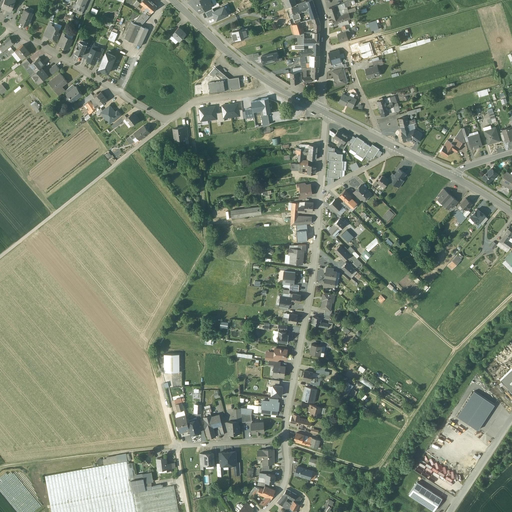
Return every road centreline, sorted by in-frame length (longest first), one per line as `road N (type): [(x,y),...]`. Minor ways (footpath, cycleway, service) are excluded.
road 1 (track): [(176,446),(151,354),(207,251),(190,104)]
road 2 (residential): [(322,193),(285,443)]
road 3 (track): [(167,120),(0,258)]
road 4 (residential): [(11,29),(167,120)]
road 5 (track): [(0,468),(176,446)]
road 6 (track): [(500,0),(344,44)]
road 7 (track): [(409,417),(456,347),(511,294)]
road 8 (tertiary): [(268,82),(170,0)]
road 9 (track): [(285,443),(373,472),(395,447)]
road 10 (track): [(300,362),(331,370),(409,417)]
road 11 (residential): [(373,137),(377,128),(344,44),(324,48)]
